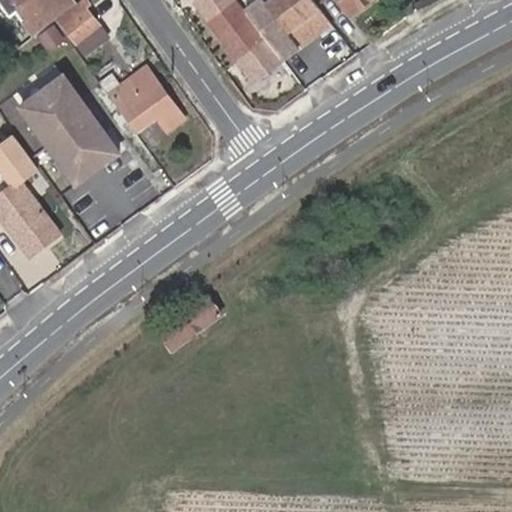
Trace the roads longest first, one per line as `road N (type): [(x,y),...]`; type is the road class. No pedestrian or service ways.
road 1 (track): [(393,511),(354,302),(511,204)]
road 2 (track): [(511,491),(159,480),(147,511)]
road 3 (secondary): [(270,166),(0,380)]
road 4 (secondary): [(511,20),(270,166)]
road 5 (residential): [(270,166),(148,0)]
